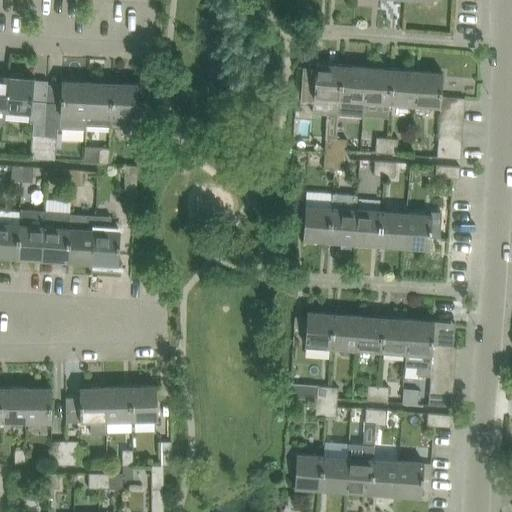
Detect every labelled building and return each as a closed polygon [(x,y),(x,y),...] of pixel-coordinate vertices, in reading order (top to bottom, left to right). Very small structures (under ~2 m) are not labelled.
[(340,99),(342,66),(316,64),(316,69),(305,68),(302,101),(313,102),(314,97),(340,99)] [(340,99),(339,115),(364,117),(365,101),(368,68),(342,66),(340,99)] [(390,103),(393,70),(368,68),(365,101),(390,103)] [(415,105),(418,72),(393,70),(390,103),(415,105)] [(8,77),(6,111),(32,112),(32,122),(46,123),(47,102),(32,101),(34,79),(23,78),(23,73),(11,72),(11,77),(8,77)] [(443,74),(418,72),(415,105),(441,107),(442,96),(441,96),(443,74)] [(0,110),(6,111),(8,77),(0,76),(0,110)] [(46,123),(45,135),(57,136),(58,128),(86,129),(86,125),(88,82),(63,81),(63,85),(62,103),(47,102),(46,123)] [(112,117),(113,83),(88,82),(86,125),(112,126),(112,117)] [(139,84),(113,83),(112,117),(112,126),(148,128),(149,103),(139,103),(139,84)] [(442,96),(441,107),(441,109),(464,111),(465,98),(442,96)] [(463,122),(464,111),(441,109),(440,121),(463,122)] [(462,134),(463,122),(440,121),(439,133),(462,134)] [(461,146),(462,134),(439,133),(438,144),(461,146)] [(43,159),(45,135),(44,135),(34,134),(33,134),(31,158),(43,159)] [(57,136),(45,135),(43,159),(56,160),(57,136)] [(386,153),(387,138),(377,137),(376,152),(386,153)] [(336,153),(337,138),(326,138),(325,152),(336,153)] [(347,139),(337,138),(336,153),(346,154),(347,139)] [(398,138),(387,138),(386,153),(397,154),(398,138)] [(138,142),(137,165),(139,166),(149,167),(150,143),(138,142)] [(460,158),(461,146),(438,144),(437,156),(460,158)] [(109,164),(111,148),(100,148),(99,163),(109,164)] [(335,167),(336,153),(325,152),(324,167),(335,167)] [(345,168),(346,154),(336,153),(335,167),(345,168)] [(385,176),(386,161),(375,160),(374,176),(385,176)] [(396,162),(386,161),(385,176),(395,177),(396,162)] [(22,181),(23,166),(12,165),(11,180),(22,181)] [(137,189),(139,166),(137,165),(126,165),(125,189),(137,189)] [(460,167),(437,165),(436,177),(459,179),(460,167)] [(34,166),(23,166),(22,181),(33,182),(34,166)] [(73,185),(73,169),(63,168),(62,184),(73,185)] [(84,170),(73,169),(73,185),(83,186),(84,170)] [(333,194),(332,208),(329,241),(354,243),(357,210),(358,196),(333,194)] [(329,241),(332,208),(306,206),(303,239),(329,241)] [(45,224),(46,210),(21,209),(20,224),(18,258),(43,260),(45,224)] [(68,261),(71,214),(70,214),(70,212),(46,210),(45,224),(43,260),(68,261)] [(380,245),(382,211),(357,210),(354,243),(380,245)] [(405,247),(407,213),(382,211),(380,245),(405,247)] [(433,215),(407,213),(405,247),(431,249),(433,215)] [(95,229),(96,216),(71,214),(68,261),(93,263),(95,229)] [(120,230),(111,230),(112,217),(96,216),(95,229),(93,263),(118,264),(120,230)] [(0,257),(18,258),(20,224),(0,222),(0,257)] [(332,347),(334,313),(308,311),(306,345),(332,347)] [(357,349),(359,315),(334,313),(332,347),(357,349)] [(382,351),(384,317),(359,315),(357,349),(382,351)] [(406,352),(409,319),(384,317),(382,351),(406,352)] [(442,324),(434,323),(434,321),(409,319),(406,352),(405,364),(419,366),(418,374),(430,374),(431,368),(431,357),(433,345),(453,346),(454,331),(453,331),(453,332),(441,331),(442,324)] [(456,346),(453,346),(433,345),(431,357),(455,359),(456,346)] [(454,370),(455,359),(431,357),(431,368),(454,370)] [(454,382),(454,370),(431,368),(430,374),(430,380),(454,382)] [(453,394),(454,382),(430,380),(429,392),(453,394)] [(378,400),(379,385),(367,384),(367,400),(378,400)] [(156,385),(130,386),(131,419),(157,419),(156,385)] [(328,401),(329,386),(318,385),(317,400),(328,401)] [(389,386),(379,385),(378,400),(388,401),(389,386)] [(131,419),(130,386),(106,387),(107,420),(131,419)] [(339,387),(329,386),(328,401),(337,402),(339,387)] [(66,398),(66,422),(91,421),(91,434),(107,434),(107,420),(106,387),(80,388),(81,397),(66,398)] [(25,421),(25,388),(0,388),(0,421),(25,421)] [(51,388),(25,388),(25,421),(51,421),(51,388)] [(452,406),(453,394),(429,392),(428,405),(452,406)] [(327,416),(328,401),(317,400),(315,415),(327,416)] [(336,417),(337,402),(328,401),(327,416),(336,417)] [(376,424),(377,408),(366,408),(365,423),(376,424)] [(387,409),(377,408),(376,424),(386,424),(387,409)] [(427,425),(451,427),(452,415),(428,413),(427,425)] [(66,464),(66,440),(53,440),(54,464),(66,464)] [(78,440),(66,440),(66,464),(78,464),(78,440)] [(159,441),(160,465),(164,465),(173,465),(172,441),(159,441)] [(371,493),(374,459),(375,445),(350,443),(349,457),(346,491),(371,493)] [(14,448),(13,463),(25,463),(25,448),(14,448)] [(122,449),(122,464),(132,464),(133,449),(122,449)] [(322,489),(324,456),(298,454),(296,487),(322,489)] [(346,491),(349,457),(324,456),(322,489),(346,491)] [(396,495),(399,461),(374,459),(371,493),(396,495)] [(425,463),(399,461),(396,495),(422,497),(425,463)] [(48,487),(48,472),(38,472),(38,487),(48,487)] [(59,472),(48,472),(48,487),(59,488),(59,472)] [(99,488),(99,472),(88,472),(88,488),(99,488)] [(124,472),(109,472),(99,472),(99,488),(123,488),(124,472)] [(151,489),(151,511),(164,511),(164,489),(151,489)]
